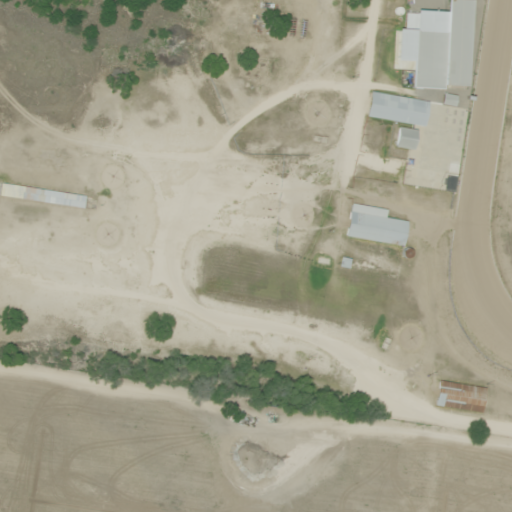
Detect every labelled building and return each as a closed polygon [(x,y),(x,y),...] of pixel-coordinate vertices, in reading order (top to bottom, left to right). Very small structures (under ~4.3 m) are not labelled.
[(470,0),(465,0),(447,0),(446,32),(419,31),(420,15),(406,14),(405,38),(415,38),(413,88),(443,90),(443,87),(466,88),(470,0)] [(426,127),(429,101),(370,93),(366,118),(426,127)] [(417,130),(397,128),(395,148),(415,150),(417,130)] [(1,185),(0,189),(0,198),(84,211),(86,197),(1,185)] [(345,238),(404,247),(408,223),(386,219),(388,211),(351,205),(345,238)] [(486,387),(438,382),(435,408),(484,413),(486,387)]
